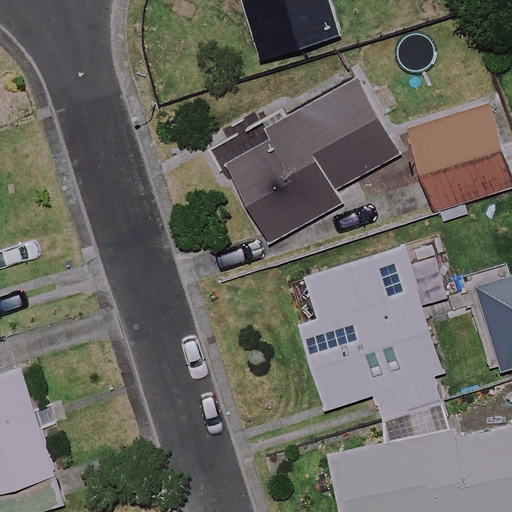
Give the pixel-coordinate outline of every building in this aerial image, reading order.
[(248,0),(264,56),(339,35),(329,0),(248,0)] [(397,155),(359,81),(222,153),(268,241),(342,203),(334,188),(397,155)] [(431,210),(511,186),(511,138),(498,142),(486,103),(406,127),(431,210)] [(438,367),(403,246),(306,274),(318,318),(300,323),(324,407),(375,392),(382,419),(441,402),(432,369),(438,367)] [(0,511),(33,511),(65,502),(20,369),(0,375),(0,511)] [(511,511),(511,422),(330,459),(340,511),(511,511)]
